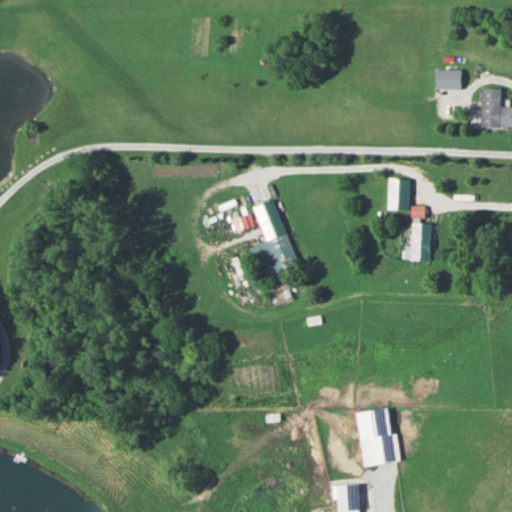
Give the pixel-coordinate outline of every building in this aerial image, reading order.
[(436,87),(460,87),(460,68),(436,68),(436,87)] [(482,124),(511,124),(511,104),(500,105),(500,87),(482,87),(482,124)] [(408,180),(391,180),(391,206),(408,206),(408,180)] [(297,264),(286,231),(279,233),(276,222),(266,225),(271,239),(248,246),(258,277),(297,264)] [(412,259),(431,259),(431,222),(412,222),(412,259)] [(357,411),(364,465),(400,460),(396,432),(391,433),(388,407),(357,411)] [(338,511),(360,511),(358,483),(336,485),(338,511)]
